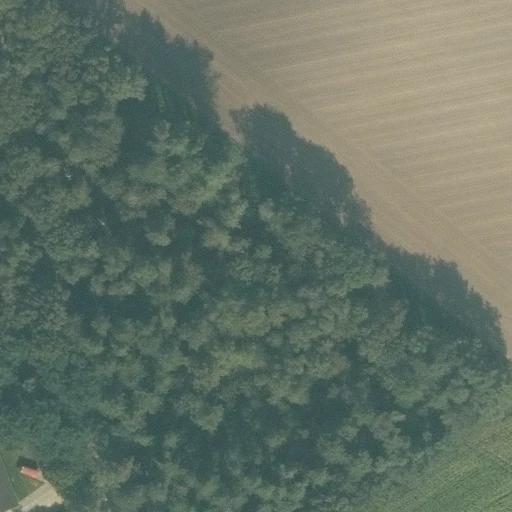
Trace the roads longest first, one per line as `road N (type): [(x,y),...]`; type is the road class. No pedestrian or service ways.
road 1 (track): [(113,508),(0,109)]
road 2 (track): [(511,419),(360,511)]
